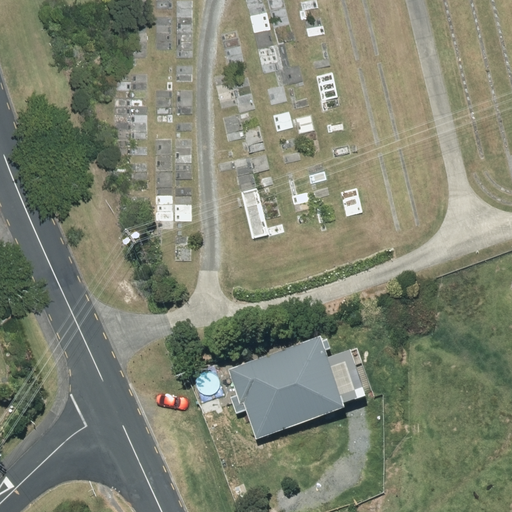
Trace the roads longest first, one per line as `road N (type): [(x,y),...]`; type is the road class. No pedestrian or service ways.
road 1 (tertiary): [(0,136),(119,411)]
road 2 (residential): [(0,510),(87,428),(119,411)]
